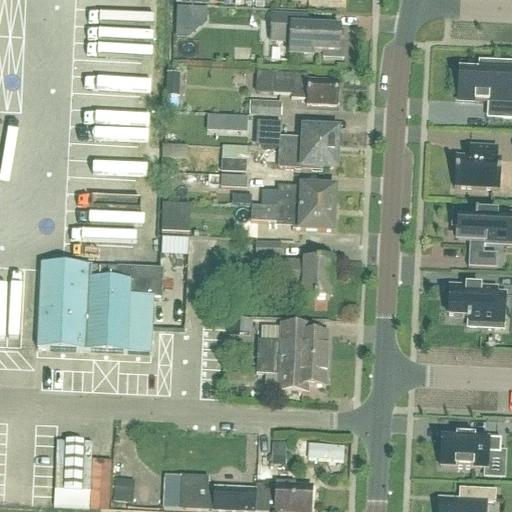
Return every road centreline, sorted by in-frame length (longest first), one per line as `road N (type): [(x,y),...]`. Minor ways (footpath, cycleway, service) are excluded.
road 1 (residential): [(379,425),(0,409)]
road 2 (unclassified): [(381,378),(409,4)]
road 3 (unknown): [(6,0),(12,158),(0,165)]
road 4 (residential): [(381,378),(511,384)]
